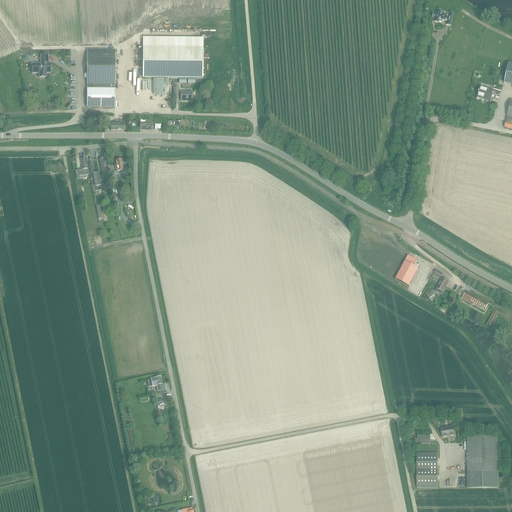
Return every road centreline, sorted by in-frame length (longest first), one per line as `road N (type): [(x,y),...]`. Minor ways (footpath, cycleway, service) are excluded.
road 1 (secondary): [(511,289),(261,145),(135,135)]
road 2 (unclassified): [(197,511),(141,227),(135,142)]
road 3 (track): [(359,203),(377,186),(414,0)]
road 4 (residential): [(0,148),(135,142)]
road 5 (secondary): [(135,135),(12,135)]
